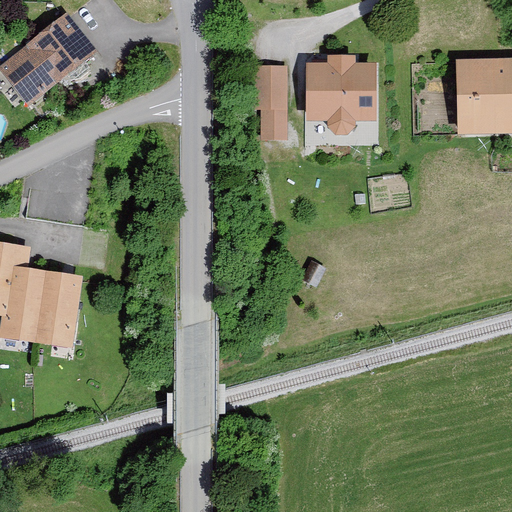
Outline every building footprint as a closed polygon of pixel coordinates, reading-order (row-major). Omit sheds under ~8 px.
[(66,14),(0,64),(0,76),(25,109),(97,55),(66,14)] [(324,61),(301,61),(301,122),(327,122),(324,133),(353,133),(353,124),(377,124),(377,60),(354,60),(354,54),(324,54),(324,61)] [(511,59),(453,61),(454,134),(511,132),(511,59)] [(288,65),(253,64),(252,111),(262,112),(261,140),(286,141),(288,65)] [(29,248),(0,244),(0,316),(1,317),(0,323),(0,338),(71,349),(81,277),(26,269),(29,248)]
